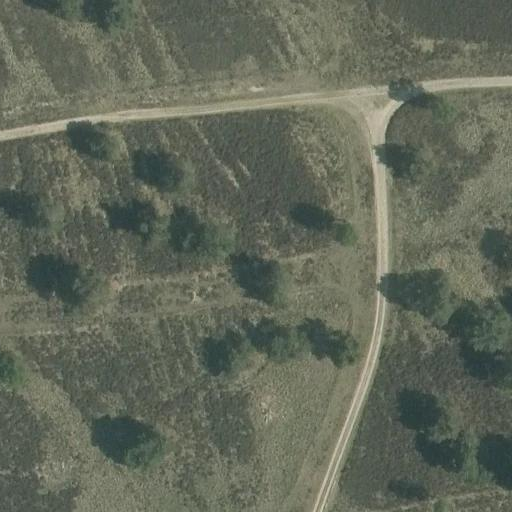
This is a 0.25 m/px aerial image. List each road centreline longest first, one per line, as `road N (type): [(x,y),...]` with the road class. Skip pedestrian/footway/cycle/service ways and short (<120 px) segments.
road 1 (track): [(511,82),(157,114),(0,137)]
road 2 (track): [(318,511),(374,362),(381,308),(378,92)]
